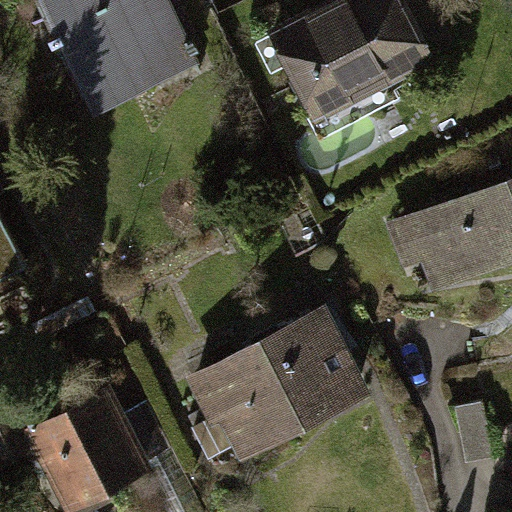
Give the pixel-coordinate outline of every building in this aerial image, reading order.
[(46,0),(94,107),(135,89),(163,76),(186,66),(200,60),(197,53),(171,0),(46,0)] [(309,0),(268,22),(314,111),(308,114),(320,137),(401,96),(396,87),(409,80),(414,90),(459,67),(449,48),(458,43),(435,0),(309,0)] [(511,169),(387,218),(405,264),(423,258),(434,287),(511,256),(511,169)] [(0,208),(0,272),(25,260),(0,208)] [(327,298),(186,370),(208,414),(193,422),(214,464),(239,451),(241,454),(373,386),(327,298)] [(0,332),(13,326),(0,299),(0,332)] [(0,460),(33,442),(66,499),(173,446),(150,400),(126,412),(109,379),(58,401),(38,368),(0,388),(0,460)] [(454,405),(465,461),(493,455),(482,399),(454,405)]
